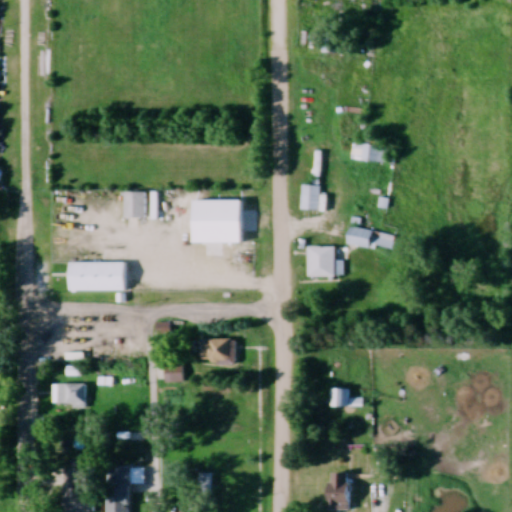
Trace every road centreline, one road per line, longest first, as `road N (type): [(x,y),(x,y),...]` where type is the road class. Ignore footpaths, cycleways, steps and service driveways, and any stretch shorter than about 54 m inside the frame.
road 1 (residential): [(285,511),(275,0)]
road 2 (residential): [(26,0),(28,511)]
